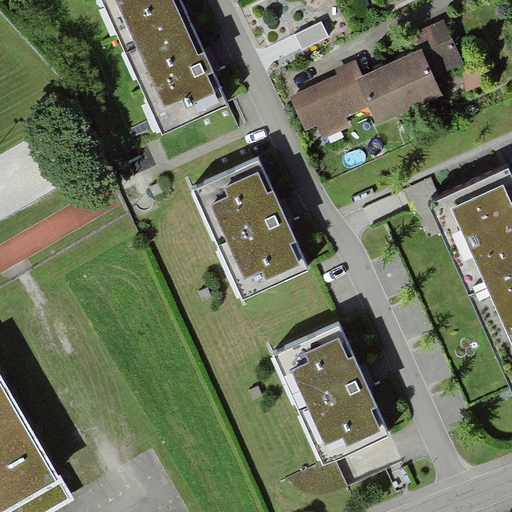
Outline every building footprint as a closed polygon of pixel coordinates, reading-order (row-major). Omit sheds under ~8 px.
[(102,0),(163,131),(230,100),(215,67),(183,0),(102,0)] [(443,84),(438,73),(466,59),(445,15),(411,31),(416,42),(359,69),(353,57),(334,66),(336,70),(289,92),(305,127),(317,121),(324,135),(350,122),(347,115),(370,104),(376,116),(443,84)] [(193,188),(244,295),(311,263),(289,217),(260,156),(193,188)] [(511,379),(511,167),(510,163),(431,200),(511,379)] [(274,348),(324,458),(390,428),(370,382),(340,318),(274,348)] [(0,511),(38,511),(75,491),(0,362),(0,511)]
